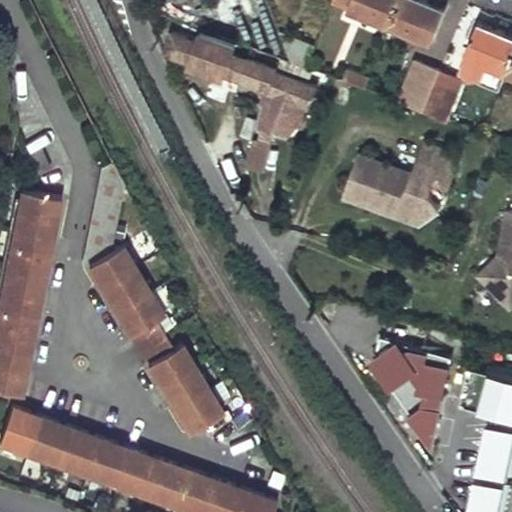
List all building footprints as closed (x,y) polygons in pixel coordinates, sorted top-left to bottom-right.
[(396,0),(333,0),(388,22),(396,0)] [(423,0),(396,0),(388,22),(429,40),(442,8),(423,0)] [(511,37),(475,22),(455,71),(496,88),(502,72),(511,48),(511,37)] [(303,65),(311,44),(277,30),(288,59),(303,65)] [(170,39),(169,51),(171,56),(237,80),(245,57),(227,51),(229,44),(213,38),(209,45),(173,31),(170,39)] [(511,48),(502,72),(511,75),(511,48)] [(245,57),(237,80),(257,87),(265,90),(270,67),(265,65),(245,57)] [(411,57),(394,99),(420,109),(437,69),(411,57)] [(357,72),(342,66),(338,78),(352,83),(357,72)] [(270,67),(265,90),(288,99),(280,119),(299,127),(316,86),(301,81),(270,67)] [(437,69),(420,109),(446,118),(462,79),(437,69)] [(361,87),(366,75),(357,72),(352,83),(361,87)] [(247,117),(241,136),(250,139),(257,120),(247,117)] [(252,138),(245,168),(261,172),(268,143),(252,138)] [(422,141),(415,158),(446,170),(452,153),(422,141)] [(41,174),(54,168),(46,149),(33,155),(41,174)] [(356,152),(341,193),(382,209),(385,200),(412,209),(418,217),(436,205),(424,189),(428,178),(443,185),(448,170),(446,170),(415,158),(413,157),(408,172),(356,152)] [(116,191),(106,172),(103,188),(116,191)] [(116,191),(103,188),(100,201),(123,206),(123,204),(116,191)] [(0,314),(0,390),(26,395),(65,199),(26,189),(0,314)] [(385,200),(382,209),(414,220),(418,217),(412,209),(385,200)] [(123,206),(100,201),(97,215),(120,220),(123,206)] [(511,210),(503,209),(501,224),(511,225),(511,210)] [(120,220),(97,215),(94,229),(117,234),(120,220)] [(511,225),(501,224),(494,256),(499,257),(497,263),(480,279),(504,306),(511,299),(511,225)] [(117,234),(94,229),(91,247),(114,251),(117,234)] [(114,254),(114,251),(91,247),(87,266),(92,267),(114,254)] [(134,337),(167,317),(125,247),(114,254),(92,267),(134,337)] [(494,256),(474,274),(480,279),(497,263),(499,257),(494,256)] [(432,446),(460,360),(389,337),(381,364),(432,446)] [(193,434),(226,416),(184,344),(151,364),(193,434)] [(511,373),(495,369),(483,410),(511,418),(511,373)] [(15,408),(3,446),(191,511),(275,511),(279,501),(15,408)] [(511,430),(492,426),(483,472),(511,477),(511,430)] [(511,511),(511,483),(484,478),(476,511),(511,511)]
